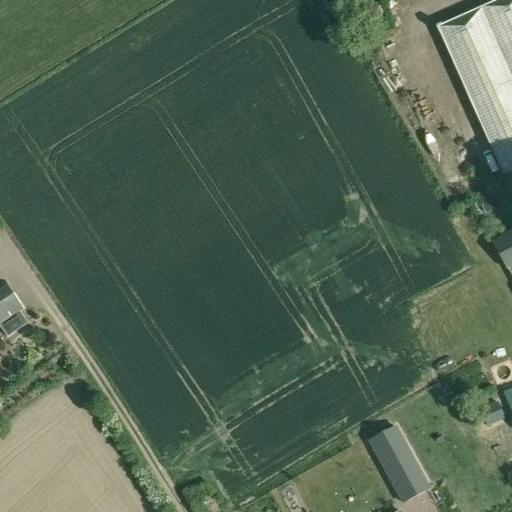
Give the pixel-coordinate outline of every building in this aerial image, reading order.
[(511,0),(498,0),(437,27),(502,175),(511,170),(511,0)] [(501,208),(493,191),(478,198),(485,215),(501,208)] [(511,231),(491,243),(507,271),(509,270),(511,275),(511,231)] [(0,283),(0,325),(23,310),(3,281),(0,283)] [(504,419),(496,402),(479,410),(487,427),(504,419)] [(370,442),(403,504),(430,490),(396,428),(370,442)] [(194,492),(203,506),(204,505),(208,511),(222,511),(214,499),(215,498),(206,484),(194,492)]
